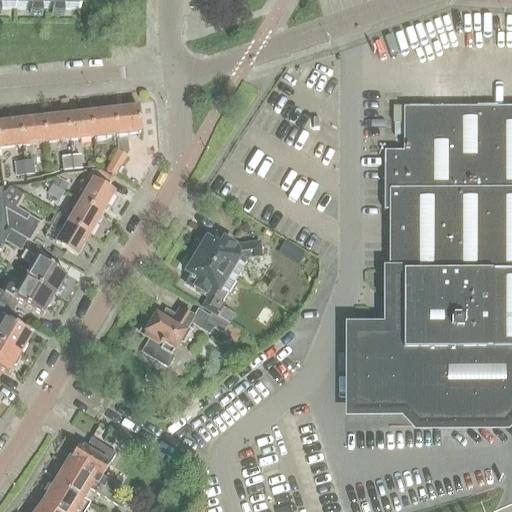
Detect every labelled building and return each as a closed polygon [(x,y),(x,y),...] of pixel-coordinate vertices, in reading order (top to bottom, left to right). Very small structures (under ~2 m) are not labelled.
[(0,0),(0,10),(16,10),(16,0),(0,0)] [(16,0),(16,10),(80,11),(80,6),(81,6),(81,0),(16,0)] [(138,108),(113,111),(116,136),(116,137),(117,151),(126,157),(129,153),(127,135),(141,134),(138,108)] [(393,108),(393,124),(394,124),(402,124),(402,110),(402,108),(393,108)] [(511,109),(402,110),(402,124),(402,136),(402,153),(383,153),(383,212),(388,212),(388,274),(402,274),(402,330),(349,330),(349,414),(415,414),(415,428),(504,428),(511,420),(511,109)] [(90,114),(93,139),(116,137),(116,136),(113,111),(90,114)] [(69,142),(93,139),(90,114),(66,116),(69,142)] [(42,119),(45,145),(69,142),(66,116),(42,119)] [(19,122),(22,147),(45,145),(42,119),(19,122)] [(19,122),(0,123),(0,149),(22,147),(19,122)] [(394,124),(394,136),(402,136),(402,124),(394,124)] [(117,151),(111,162),(122,168),(128,158),(126,157),(117,151)] [(71,158),(72,170),(81,170),(80,157),(71,158)] [(72,170),(71,158),(63,158),(64,171),(72,170)] [(23,163),(25,176),(33,175),(32,162),(23,163)] [(111,162),(105,171),(116,178),(118,174),(121,168),(122,168),(111,162)] [(25,176),(23,163),(15,164),(16,177),(25,176)] [(121,168),(118,174),(124,178),(127,172),(121,168)] [(91,184),(79,204),(101,216),(113,195),(105,191),(112,180),(99,172),(98,173),(96,172),(91,171),(86,180),(91,184)] [(51,186),(64,194),(69,186),(56,178),(51,186)] [(64,194),(51,186),(46,196),(59,203),(64,194)] [(4,194),(2,195),(3,201),(4,210),(25,222),(29,217),(15,209),(22,197),(10,189),(9,188),(8,189),(4,194)] [(89,236),(101,216),(79,204),(68,223),(68,224),(89,236)] [(4,211),(5,221),(5,230),(10,233),(26,241),(29,243),(41,224),(29,217),(25,222),(4,210),(4,211)] [(44,238),(55,245),(77,257),(89,236),(68,224),(68,223),(57,216),(51,226),(44,238)] [(20,252),(26,241),(10,233),(4,243),(20,252)] [(248,260),(261,258),(259,245),(240,247),(238,250),(214,236),(210,243),(206,241),(205,243),(202,241),(193,256),(236,282),(244,267),(248,260)] [(54,250),(51,255),(60,261),(64,255),(54,250)] [(32,267),(25,280),(54,296),(55,294),(58,294),(61,287),(61,285),(66,276),(29,255),(24,262),(32,267)] [(236,282),(193,256),(185,270),(188,272),(186,274),(190,277),(186,285),(209,299),(203,309),(211,315),(217,318),(222,310),(225,306),(221,304),(226,296),(227,297),(236,282)] [(54,296),(25,280),(18,293),(9,288),(5,295),(19,303),(42,316),(47,308),(50,307),(54,301),(53,298),(54,296)] [(0,291),(0,304),(14,312),(19,303),(5,295),(4,294),(0,291)] [(217,318),(229,325),(233,317),(222,310),(217,318)] [(187,330),(194,319),(180,311),(173,322),(158,313),(151,325),(149,324),(142,335),(152,341),(144,354),(169,368),(175,359),(172,357),(182,342),(184,343),(191,332),(187,330)] [(217,318),(211,315),(205,325),(223,335),(235,343),(241,334),(228,326),(229,325),(217,318)] [(0,344),(19,356),(20,354),(23,354),(27,348),(26,345),(31,335),(2,319),(2,320),(0,318),(0,344)] [(19,356),(0,344),(0,372),(7,376),(13,367),(15,367),(19,361),(18,358),(19,356)] [(69,462),(66,467),(110,494),(114,496),(118,489),(101,478),(115,455),(91,440),(84,450),(77,446),(68,461),(69,462)] [(110,494),(66,467),(64,471),(62,470),(54,484),(82,501),(89,491),(105,501),(110,494)] [(45,503),(58,511),(85,511),(89,505),(82,501),(54,484),(46,498),(48,499),(45,503)] [(121,510),(125,503),(114,496),(110,494),(105,501),(121,510)]
